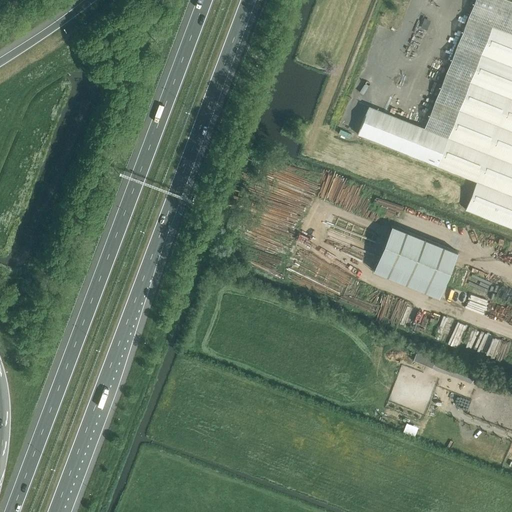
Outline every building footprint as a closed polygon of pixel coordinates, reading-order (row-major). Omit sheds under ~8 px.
[(369,105),(357,134),(476,181),(465,209),(511,227),(511,0),(510,0),(474,0),(468,17),(424,127),(369,105)] [(425,13),(423,23),(429,25),(431,15),(425,13)] [(409,59),(405,72),(412,74),(416,61),(409,59)] [(342,124),(340,130),(352,134),(354,128),(342,124)] [(439,297),(457,251),(391,224),(373,271),(439,297)] [(488,308),(493,296),(473,289),(468,301),(488,308)] [(391,309),(400,311),(404,293),(395,291),(391,309)] [(417,348),(413,359),(471,383),(474,372),(417,348)]
